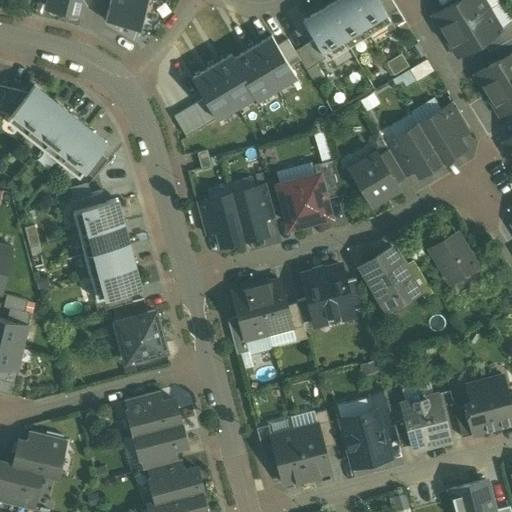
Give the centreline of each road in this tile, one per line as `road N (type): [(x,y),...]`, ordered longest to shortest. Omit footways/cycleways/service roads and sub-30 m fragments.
road 1 (residential): [(185,277),(371,231),(464,183),(490,155),(418,18)]
road 2 (residential): [(266,511),(511,446)]
road 3 (residential): [(0,409),(20,413),(212,369)]
road 4 (residential): [(124,90),(148,131),(185,277)]
road 5 (residential): [(212,369),(248,511)]
road 6 (residential): [(0,37),(70,54),(124,90)]
